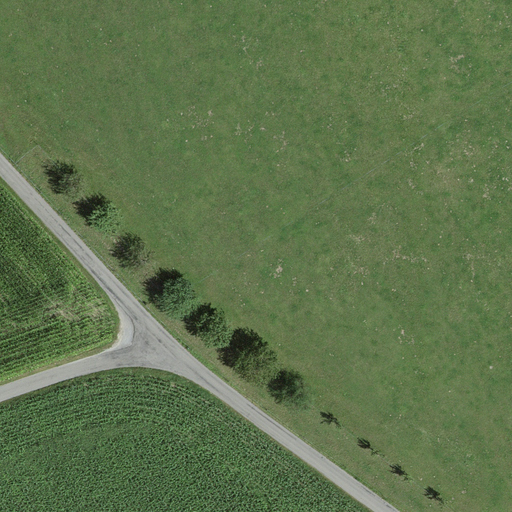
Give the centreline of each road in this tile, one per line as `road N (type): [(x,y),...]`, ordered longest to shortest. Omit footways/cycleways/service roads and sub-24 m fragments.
road 1 (unclassified): [(380,511),(155,333),(0,168)]
road 2 (track): [(155,333),(102,360),(0,393)]
